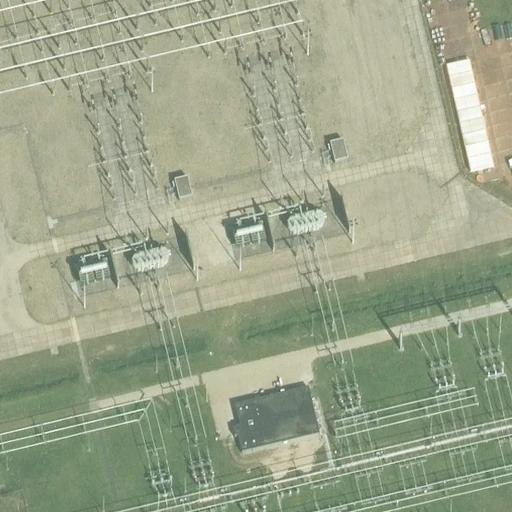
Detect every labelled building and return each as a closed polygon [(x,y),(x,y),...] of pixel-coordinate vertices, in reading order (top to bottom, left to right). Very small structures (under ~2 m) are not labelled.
[(329,145),(331,153),(334,164),(347,161),(343,142),(329,145)] [(187,179),(174,182),(178,202),(192,199),(187,179)] [(336,231),(331,206),(278,218),(283,243),(336,231)] [(261,228),(233,235),(236,251),(265,244),(261,228)] [(122,258),(128,281),(181,267),(175,244),(122,258)] [(81,285),(111,278),(105,255),(76,262),(81,285)] [(318,431),(308,390),(234,408),(239,428),(236,429),(237,430),(233,431),(234,439),(237,438),(241,455),(319,435),(319,434),(318,431)]
